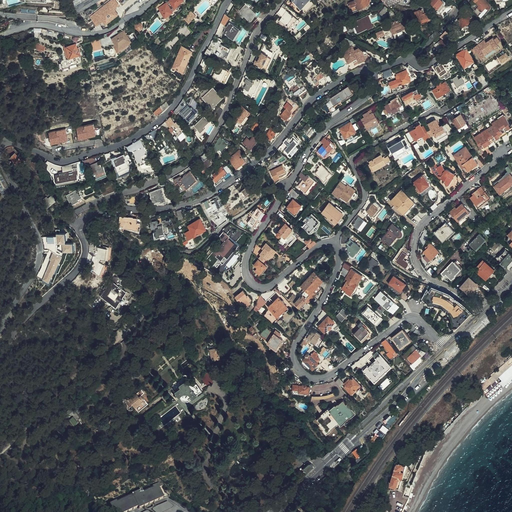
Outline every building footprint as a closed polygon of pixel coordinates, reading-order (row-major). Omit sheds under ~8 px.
[(82,0),(74,7),(76,12),(89,0),(82,0)] [(89,0),(76,12),(78,19),(101,0),(89,0)] [(108,0),(95,12),(111,0),(108,0)] [(111,0),(95,12),(97,15),(99,14),(106,23),(119,14),(111,4),(113,2),(112,0),(111,0)] [(167,14),(174,9),(173,8),(176,6),(177,7),(179,4),(179,3),(182,1),(182,2),(184,0),(170,0),(171,1),(169,2),(168,1),(162,6),(167,14)] [(303,11),(313,1),(311,0),(295,0),(293,2),(303,11)] [(356,9),(365,6),(366,5),(367,4),(369,2),(369,1),(368,0),(353,0),(355,4),(357,8),(356,9)] [(440,0),(425,0),(436,8),(440,4),(438,3),(440,0)] [(482,0),(473,0),(475,2),(478,6),(473,11),(481,18),(491,8),(489,3),(485,0),(483,0),(482,0)] [(509,7),(505,1),(504,0),(503,0),(495,6),(496,8),(498,6),(501,11),(509,7)] [(315,3),(313,1),(303,11),(305,13),(315,3)] [(175,11),(174,9),(167,14),(162,6),(160,7),(166,17),(175,11)] [(382,15),(388,8),(384,6),(379,12),(382,15)] [(250,20),(256,12),(248,7),(246,9),(244,7),(239,14),(242,17),(244,15),(250,20)] [(416,23),(421,21),(429,18),(425,11),(423,12),(421,8),(410,13),(413,19),(414,19),(416,23)] [(290,12),(287,10),(284,14),(281,19),(292,28),(299,19),(294,16),(290,13),(290,12)] [(470,21),(475,18),(471,11),(468,14),(467,13),(464,15),(463,14),(462,14),(461,15),(460,16),(461,17),(458,19),(459,20),(457,21),(461,27),(466,24),(470,21)] [(192,12),(186,18),(188,20),(187,22),(190,25),(197,17),(192,12)] [(432,18),(437,23),(441,20),(436,14),(432,18)] [(354,27),(356,32),(366,27),(367,28),(372,26),(371,24),(370,22),(367,15),(362,17),(362,18),(353,22),(355,26),(354,27)] [(228,20),(222,16),(222,18),(220,22),(224,24),(225,25),(222,30),(234,38),(240,28),(228,20)] [(390,26),(385,27),(386,28),(381,30),(384,38),(406,28),(403,21),(401,17),(389,22),(390,26)] [(102,21),(91,31),(94,31),(103,29),(101,25),(104,23),(102,21)] [(144,25),(142,23),(142,22),(140,21),(139,21),(138,22),(137,23),(136,25),(136,26),(136,27),(136,28),(137,28),(139,29),(142,29),(144,27),(144,25)] [(508,38),(511,35),(511,24),(511,25),(509,26),(506,22),(500,26),(508,38)] [(449,41),(452,39),(449,35),(445,29),(439,35),(442,36),(443,38),(434,44),(437,48),(441,45),(448,40),(449,41)] [(119,37),(118,35),(112,39),(115,44),(118,48),(124,45),(128,43),(127,41),(130,39),(124,30),(120,33),(122,35),(119,37)] [(473,49),(469,51),(473,56),(476,53),(480,59),(484,56),(494,49),(498,46),(496,44),(499,42),(496,38),(493,40),(492,38),(485,43),(483,41),(479,44),(478,42),(474,44),(476,46),(473,49)] [(64,45),(68,58),(71,57),(67,46),(77,43),(78,42),(78,41),(64,45)] [(229,48),(230,45),(218,41),(217,44),(215,43),(212,50),(226,56),(228,51),(230,48),(229,48)] [(77,60),(82,58),(81,53),(82,53),(80,48),(80,46),(79,44),(78,45),(77,43),(67,46),(71,57),(68,58),(63,59),(64,64),(67,63),(77,60)] [(118,48),(115,44),(113,45),(118,52),(129,44),(128,43),(124,45),(118,48)] [(271,49),(275,51),(281,46),(277,43),(271,48),(271,49)] [(263,44),(260,49),(263,50),(263,51),(268,54),(270,50),(266,47),(266,46),(263,44)] [(176,62),(174,61),(173,65),(183,70),(192,49),(182,45),(179,51),(181,52),(176,62)] [(267,66),(275,51),(271,49),(270,50),(268,54),(263,51),(263,50),(260,49),(257,48),(251,59),(267,66)] [(350,57),(353,60),(356,64),(362,60),(366,59),(373,61),(373,54),(367,53),(364,50),(359,52),(358,52),(356,52),(355,53),(355,52),(352,52),(353,55),(351,57),(350,57)] [(389,56),(395,59),(395,58),(398,54),(391,50),(389,56)] [(465,68),(473,62),(465,50),(456,56),(465,68)] [(505,53),(498,58),(502,63),(509,58),(505,53)] [(83,61),(82,58),(77,60),(67,63),(64,64),(63,59),(62,60),(64,68),(83,61)] [(224,63),(219,61),(217,65),(217,66),(215,69),(215,71),(216,71),(214,76),(222,80),(224,76),(226,77),(229,69),(222,66),(224,63)] [(326,68),(333,80),(334,79),(341,75),(342,72),(347,69),(349,70),(346,63),(346,66),(343,67),(341,68),(338,70),(337,71),(335,71),(332,69),(332,68),(332,67),(333,64),(336,62),(326,68)] [(445,68),(440,62),(431,67),(438,76),(449,69),(447,66),(445,68)] [(310,67),(307,71),(309,72),(316,83),(319,81),(322,84),(325,82),(328,83),(332,80),(329,74),(325,77),(319,67),(320,66),(317,63),(310,67)] [(246,66),(241,79),(247,83),(243,89),(252,94),(254,90),(255,91),(261,79),(249,72),(251,69),(246,66)] [(407,73),(406,70),(396,74),(396,75),(397,77),(395,77),(391,79),(392,80),(388,82),(389,88),(402,83),(406,82),(407,80),(406,76),(409,75),(408,73),(407,73)] [(423,74),(418,77),(421,82),(424,80),(426,78),(423,74)] [(459,78),(457,75),(450,80),(456,89),(455,90),(457,93),(465,87),(463,84),(462,85),(461,83),(465,81),(461,76),(459,78)] [(308,90),(298,76),(295,79),(293,78),(288,81),(288,83),(287,84),(289,87),(288,89),(288,90),(288,91),(289,92),(290,92),(291,92),(292,94),(294,93),(295,94),(298,95),(300,97),(301,97),(302,99),(306,96),(308,90)] [(450,89),(445,82),(441,84),(440,83),(436,85),(437,87),(433,90),(437,97),(440,95),(442,98),(447,95),(445,92),(450,89)] [(494,89),(491,85),(483,90),(484,91),(486,90),(487,93),(490,91),(494,89)] [(347,86),(329,99),(330,101),(325,105),(330,111),(335,108),(341,103),(341,102),(343,101),(342,100),(346,97),(346,96),(347,96),(352,93),(347,86)] [(220,93),(218,92),(214,87),(203,98),(207,101),(208,100),(212,105),(215,102),(216,103),(224,95),(221,92),(220,93)] [(407,104),(416,99),(420,96),(422,96),(420,94),(419,95),(416,91),(414,92),(413,91),(402,98),(407,104)] [(392,103),(385,107),(390,114),(397,110),(396,108),(401,105),(399,103),(400,102),(399,100),(398,100),(397,98),(392,102),(392,103)] [(285,120),(290,113),(287,111),(288,110),(292,106),(289,103),(280,116),(285,120)] [(237,119),(242,122),(251,112),(243,104),(239,108),(240,109),(238,112),(232,118),(236,121),(237,119)] [(192,109),(187,105),(180,112),(188,120),(197,112),(193,108),(192,109)] [(457,115),(453,110),(448,113),(452,118),(457,115)] [(361,120),(365,126),(373,122),(374,124),(375,126),(368,131),(371,136),(373,139),(375,138),(378,136),(381,135),(379,132),(382,130),(373,113),(369,115),(368,112),(363,115),(364,118),(361,120)] [(501,117),(502,118),(503,116),(501,113),(487,123),(489,125),(501,117)] [(461,114),(458,116),(465,128),(469,126),(461,114)] [(169,116),(164,120),(167,125),(173,120),(169,116)] [(465,128),(458,116),(453,120),(460,131),(465,128)] [(497,137),(509,128),(502,118),(501,117),(489,125),(490,126),(497,137)] [(173,120),(167,125),(165,127),(168,127),(175,136),(176,135),(180,139),(187,133),(176,121),(175,121),(174,120),(173,120)] [(204,131),(209,134),(212,128),(211,128),(214,123),(211,120),(204,131)] [(436,121),(434,121),(428,124),(430,128),(435,135),(437,139),(446,133),(447,133),(442,125),(439,127),(438,126),(439,126),(436,121)] [(339,128),(343,134),(345,138),(356,131),(350,122),(339,128)] [(58,146),(57,143),(58,142),(61,142),(62,141),(63,145),(69,144),(85,141),(84,138),(85,138),(88,137),(89,137),(90,140),(97,139),(95,130),(94,129),(96,128),(95,124),(76,128),(77,133),(72,134),(72,132),(67,133),(66,129),(46,134),(47,139),(50,138),(52,147),(58,146)] [(273,131),(275,129),(276,128),(272,125),(271,124),(265,132),(266,133),(262,137),(266,140),(268,137),(269,138),(270,137),(271,138),(273,135),(275,138),(278,134),(277,133),(279,131),(278,130),(276,132),(275,132),(274,132),(273,131)] [(425,134),(420,124),(416,127),(416,128),(415,129),(410,131),(412,136),(413,135),(416,139),(421,137),(422,136),(425,134)] [(472,140),(480,151),(498,138),(497,137),(490,126),(484,131),(472,140)] [(154,128),(149,131),(153,137),(158,134),(154,128)] [(435,135),(430,128),(426,130),(431,138),(435,135)] [(498,138),(499,139),(511,130),(509,128),(497,137),(498,138)] [(158,134),(153,137),(152,138),(154,142),(160,150),(163,148),(164,149),(167,145),(166,143),(167,142),(159,132),(158,134)] [(446,133),(437,139),(439,141),(448,136),(446,133)] [(247,139),(246,138),(242,144),(250,149),(257,139),(252,135),(249,139),(248,138),(247,139)] [(228,144),(220,136),(214,144),(214,145),(210,150),(213,152),(217,149),(220,152),(228,144)] [(288,141),(286,139),(282,143),(285,145),(284,146),(286,148),(283,151),(284,151),(286,153),(287,154),(298,141),(295,139),(292,137),(288,141)] [(327,140),(324,138),(321,142),(323,145),(317,152),(324,158),(325,157),(328,154),(334,147),(335,146),(327,139),(327,140)] [(391,145),(397,155),(397,154),(398,156),(401,154),(403,154),(406,153),(406,152),(407,151),(410,149),(409,147),(410,147),(405,138),(396,143),(396,142),(391,145)] [(500,140),(499,139),(498,138),(480,151),(482,154),(500,140)] [(133,149),(139,163),(149,159),(143,145),(133,149)] [(457,162),(469,153),(466,148),(463,148),(454,155),(453,157),(457,162)] [(231,162),(238,171),(241,170),(247,165),(241,156),(243,154),(239,150),(228,159),(231,163),(231,162)] [(114,157),(118,169),(130,164),(128,159),(130,158),(129,154),(126,155),(126,153),(114,157)] [(465,172),(477,163),(469,153),(457,162),(465,172)] [(204,168),(214,158),(210,154),(200,163),(200,164),(204,168)] [(19,168),(25,163),(16,155),(11,160),(19,168)] [(372,171),(390,161),(387,157),(383,159),(381,155),(375,158),(375,157),(371,159),(372,160),(368,162),(370,165),(369,165),(372,171)] [(95,176),(106,172),(103,163),(101,164),(100,161),(91,164),(95,176)] [(50,165),(48,166),(49,168),(48,169),(49,174),(50,173),(51,178),(54,178),(75,176),(74,171),(76,171),(76,167),(71,167),(57,168),(57,170),(53,170),(50,167),(50,165)] [(274,181),(278,178),(278,177),(284,174),(286,173),(282,165),(277,167),(273,170),(269,172),(274,181)] [(330,180),(333,175),(321,165),(318,169),(318,170),(316,173),(317,173),(316,175),(324,182),(327,178),(330,180)] [(439,178),(440,178),(442,175),(437,168),(436,167),(435,165),(430,168),(433,172),(439,178)] [(442,175),(440,178),(444,181),(442,183),(443,185),(444,186),(444,187),(446,187),(448,187),(449,186),(452,181),(453,179),(452,177),(454,173),(447,169),(446,169),(445,170),(441,165),(440,166),(437,168),(442,175)] [(223,176),(226,180),(234,174),(236,173),(232,169),(228,172),(224,168),(223,169),(221,167),(213,173),(215,176),(213,177),(216,180),(221,176),(222,177),(223,176)] [(174,178),(175,182),(177,181),(179,184),(182,182),(185,187),(196,179),(189,170),(183,175),(182,175),(181,176),(179,175),(174,178)] [(75,176),(54,178),(54,180),(79,178),(79,171),(76,171),(74,171),(75,176)] [(306,176),(300,172),(298,176),(303,179),(297,187),(306,193),(315,181),(307,174),(306,176)] [(418,187),(420,191),(430,183),(424,174),(417,180),(415,178),(413,180),(414,182),(412,184),(415,189),(418,187)] [(511,177),(511,176),(499,187),(510,199),(511,196),(511,177)] [(242,194),(244,192),(247,189),(248,189),(250,187),(248,185),(250,184),(247,181),(238,191),(240,193),(242,194)] [(337,198),(340,194),(346,187),(340,182),(331,193),(337,198)] [(485,189),(481,185),(477,189),(472,193),(473,194),(470,197),(476,204),(485,198),(482,194),(485,192),(483,190),(485,189)] [(168,198),(163,187),(151,192),(152,195),(151,195),(151,196),(149,197),(149,199),(151,198),(152,201),(158,199),(159,201),(168,198)] [(346,187),(340,194),(348,201),(350,198),(354,194),(349,190),(346,187)] [(76,202),(81,199),(76,189),(72,190),(72,192),(76,202)] [(292,189),(290,191),(289,192),(295,197),(298,194),(292,189)] [(414,202),(401,189),(397,194),(390,201),(402,214),(403,213),(408,208),(414,202)] [(65,196),(70,206),(76,202),(72,192),(68,194),(65,196)] [(45,207),(51,203),(53,202),(55,200),(52,196),(50,197),(48,198),(44,201),(42,203),(45,207)] [(433,204),(427,197),(422,201),(429,208),(433,204)] [(301,205),(293,199),(287,207),(295,213),(301,205)] [(207,200),(203,202),(208,210),(211,208),(212,210),(220,206),(220,205),(222,205),(219,200),(212,203),(211,203),(209,204),(207,200)] [(330,215),(328,217),(327,219),(334,225),(344,213),(337,207),(335,208),(329,203),(323,210),(330,215)] [(461,205),(460,203),(450,212),(448,214),(449,217),(452,215),(457,220),(469,211),(462,204),(461,205)] [(378,208),(376,207),(374,205),(372,204),(370,206),(367,211),(373,215),(378,208)] [(419,208),(415,204),(410,210),(405,215),(409,219),(419,208)] [(257,208),(252,215),(261,221),(262,220),(264,217),(261,216),(263,212),(257,208)] [(362,214),(359,211),(357,214),(364,220),(366,217),(365,215),(362,214)] [(364,220),(357,214),(356,216),(350,223),(358,229),(364,220)] [(256,224),(259,225),(261,221),(252,215),(247,223),(254,227),(256,224)] [(319,222),(311,215),(301,226),(308,233),(310,233),(311,233),(312,232),(312,229),(315,226),(317,226),(318,225),(319,224),(319,222)] [(205,226),(199,216),(187,223),(190,227),(184,230),(187,236),(205,226)] [(133,229),(139,229),(139,226),(138,226),(138,222),(136,222),(136,218),(132,218),(132,217),(117,217),(117,225),(123,225),(123,227),(133,228),(133,229)] [(173,231),(169,219),(166,220),(165,218),(162,219),(162,221),(158,222),(157,219),(150,222),(152,228),(155,228),(155,230),(153,231),(155,237),(162,235),(163,236),(167,235),(167,233),(173,231)] [(511,221),(498,237),(501,239),(510,230),(511,228),(511,230),(511,231),(508,234),(510,236),(509,240),(509,242),(510,244),(511,245),(511,221)] [(440,228),(440,227),(434,232),(442,241),(446,238),(453,231),(446,223),(440,228)] [(284,238),(282,240),(284,242),(294,231),(286,224),(283,228),(281,229),(277,233),(276,235),(277,236),(278,237),(281,235),(284,238)] [(401,231),(393,224),(389,229),(390,230),(382,239),(385,243),(386,241),(390,245),(397,237),(399,237),(400,237),(401,236),(402,235),(402,233),(401,231)] [(454,230),(453,231),(446,238),(447,239),(455,232),(454,230)] [(239,245),(223,231),(219,237),(224,241),(215,252),(217,254),(216,256),(224,263),(239,245)] [(300,236),(294,231),(284,242),(282,240),(278,245),(284,250),(288,246),(290,247),(300,236)] [(469,244),(479,234),(476,231),(466,242),(469,244)] [(63,251),(75,251),(75,242),(67,242),(67,234),(50,235),(50,243),(51,243),(51,241),(54,241),(54,245),(62,245),(63,251)] [(485,240),(479,234),(469,244),(476,250),(485,240)] [(300,236),(290,247),(291,248),(301,237),(300,236)] [(310,248),(316,243),(310,237),(306,241),(307,242),(305,243),(308,246),(310,248)] [(350,240),(343,250),(350,253),(348,256),(359,263),(367,250),(350,240)] [(261,250),(262,251),(265,247),(271,252),(274,248),(267,242),(261,250)] [(439,252),(434,247),(432,244),(428,247),(423,252),(430,260),(438,253),(439,252)] [(264,262),(265,261),(272,253),(271,252),(265,247),(262,251),(259,254),(260,255),(258,257),(264,262)] [(400,251),(402,253),(406,256),(408,252),(403,248),(400,251)] [(50,284),(62,254),(49,249),(38,277),(43,279),(42,281),(50,284)] [(506,268),(511,260),(511,256),(505,251),(497,260),(506,268)] [(406,256),(402,253),(396,263),(405,269),(406,268),(407,267),(407,265),(407,264),(406,263),(403,260),(406,256)] [(440,255),(438,253),(430,260),(432,262),(440,255)] [(378,264),(371,258),(365,267),(372,272),(378,264)] [(106,276),(106,260),(93,260),(93,272),(99,272),(99,276),(106,276)] [(265,266),(258,260),(254,265),(258,268),(257,270),(260,273),(265,266)] [(452,281),(462,270),(452,262),(441,274),(444,277),(446,275),(452,281)] [(480,263),(474,269),(476,271),(485,279),(486,279),(487,279),(488,278),(488,277),(488,276),(490,273),(492,273),(493,273),(493,272),(493,271),(493,270),(484,262),(482,264),(480,263)] [(354,289),(356,291),(357,290),(357,288),(358,286),(356,285),(362,276),(350,269),(345,279),(347,280),(345,283),(341,289),(345,292),(345,293),(351,297),(352,296),(353,296),(354,295),(355,294),(352,292),(354,289)] [(305,293),(302,296),(301,297),(300,297),(294,303),(299,308),(305,302),(307,304),(321,289),(319,285),(324,280),(315,271),(300,286),(305,291),(304,292),(305,293)] [(388,283),(400,292),(403,289),(406,285),(394,276),(388,283)] [(481,289),(479,288),(472,282),(473,280),(468,277),(460,287),(473,298),(481,289)] [(289,283),(292,287),(293,288),(298,283),(294,278),(289,283)] [(116,307),(120,301),(122,297),(125,291),(121,288),(121,287),(117,285),(116,286),(109,281),(105,289),(103,288),(101,290),(103,291),(101,295),(100,294),(99,296),(100,296),(100,298),(106,302),(105,303),(109,306),(110,304),(116,307)] [(453,328),(458,328),(471,313),(465,307),(451,296),(444,293),(432,288),(430,292),(428,291),(427,293),(424,292),(425,290),(428,286),(419,282),(415,287),(418,293),(418,297),(425,301),(427,303),(429,306),(435,307),(441,308),(443,309),(447,312),(449,314),(451,317),(452,321),(453,325),(453,328)] [(248,294),(245,289),(237,295),(246,308),(253,304),(252,302),(254,300),(249,293),(248,294)] [(374,297),(390,312),(397,304),(382,289),(374,297)] [(269,299),(261,292),(258,299),(262,304),(269,299)] [(277,316),(287,307),(278,297),(268,306),(277,316)] [(367,306),(362,313),(378,325),(383,317),(367,306)] [(289,308),(287,307),(277,316),(279,318),(289,308)] [(341,322),(348,314),(342,309),(336,317),(341,322)] [(333,323),(328,317),(318,327),(324,333),(327,330),(328,330),(330,330),(331,329),(331,326),(333,323)] [(363,325),(361,323),(358,326),(360,328),(353,335),(362,343),(364,340),(366,341),(369,338),(367,337),(370,334),(366,331),(362,326),(363,325)] [(260,335),(265,339),(270,332),(264,329),(260,335)] [(410,340),(403,331),(393,339),(401,349),(407,345),(406,344),(410,340)] [(308,336),(304,340),(307,342),(309,345),(310,345),(311,345),(313,347),(315,344),(317,346),(321,341),(318,339),(320,336),(313,332),(310,333),(308,336)] [(273,334),(269,341),(267,344),(276,350),(283,340),(278,338),(273,334)] [(397,353),(386,340),(385,340),(382,343),(385,347),(389,352),(387,354),(391,358),(397,353)] [(217,345),(209,347),(212,360),(220,358),(217,345)] [(416,349),(413,346),(403,356),(411,365),(422,356),(422,352),(418,350),(416,349)] [(321,355),(325,358),(326,356),(327,357),(333,350),(329,347),(325,350),(321,355)] [(306,357),(303,360),(310,367),(312,369),(318,363),(317,363),(320,360),(317,356),(317,355),(314,352),(310,356),(307,354),(305,356),(306,357)] [(391,367),(377,352),(375,354),(377,357),(376,358),(377,359),(368,367),(367,366),(366,365),(365,367),(366,368),(363,370),(372,380),(373,378),(376,381),(391,367)] [(310,367),(303,360),(301,362),(308,369),(310,367)] [(499,371),(502,374),(505,371),(511,364),(511,362),(511,363),(509,361),(499,371)] [(176,381),(171,385),(176,391),(179,396),(181,395),(183,399),(189,399),(192,397),(193,398),(198,394),(197,393),(202,389),(195,380),(193,377),(189,380),(185,374),(176,380),(176,381)] [(339,378),(335,382),(340,386),(344,383),(339,378)] [(351,394),(360,385),(353,378),(350,380),(346,385),(345,383),(341,387),(343,389),(344,387),(351,394)] [(305,386),(306,385),(302,385),(302,386),(299,385),(297,390),(298,390),(298,391),(307,393),(309,387),(305,386)] [(309,393),(312,387),(310,387),(306,386),(306,385),(305,386),(309,387),(307,393),(298,391),(298,394),(309,395),(309,393)] [(361,387),(360,385),(351,394),(353,396),(361,387)] [(312,394),(312,398),(319,398),(324,397),(326,397),(332,395),(335,394),(334,388),(333,387),(321,390),(319,390),(312,390),(312,394)] [(141,390),(129,400),(137,409),(146,402),(141,395),(144,393),(141,390)] [(347,405),(346,404),(343,400),(338,404),(341,407),(340,408),(340,409),(339,410),(336,407),(331,411),(330,409),(324,414),(327,416),(326,417),(325,417),(324,418),(321,415),(317,419),(320,422),(321,424),(322,423),(327,429),(338,420),(340,422),(351,412),(346,406),(347,405)] [(148,403),(146,402),(137,409),(139,411),(148,403)] [(347,403),(346,404),(347,405),(346,406),(351,412),(340,422),(338,420),(327,429),(322,423),(321,424),(320,422),(319,423),(323,429),(322,429),(326,433),(331,429),(338,423),(340,425),(345,421),(345,420),(350,416),(355,412),(352,408),(347,403)] [(82,420),(71,408),(64,415),(74,427),(82,420)] [(374,446),(380,439),(376,435),(369,442),(374,446)] [(361,455),(357,449),(352,452),(357,458),(361,455)] [(152,456),(146,462),(148,464),(152,461),(155,464),(157,462),(152,456)] [(146,462),(141,465),(147,471),(155,464),(152,461),(148,464),(146,462)] [(236,462),(228,471),(237,478),(245,468),(236,462)] [(308,471),(313,467),(313,465),(312,464),(311,463),(310,463),(309,463),(302,470),(303,470),(301,472),(303,473),(306,471),(308,471)] [(403,463),(400,464),(397,463),(395,465),(394,466),(392,474),(393,474),(392,479),(391,480),(392,480),(391,483),(390,485),(396,486),(398,480),(401,481),(406,465),(403,465),(403,463)] [(148,485),(149,487),(150,489),(140,493),(139,491),(138,488),(135,489),(138,495),(130,498),(129,497),(115,503),(114,501),(113,500),(107,503),(109,506),(110,505),(113,511),(114,511),(133,503),(134,506),(159,494),(154,482),(148,485)] [(138,495),(135,489),(127,493),(128,495),(114,501),(115,503),(129,497),(130,498),(138,495)] [(408,498),(406,498),(391,493),(387,502),(385,506),(389,511),(401,511),(404,508),(408,498)] [(161,497),(159,494),(134,506),(133,503),(114,511),(123,511),(134,507),(135,508),(161,497)] [(172,506),(165,500),(147,508),(147,511),(159,511),(161,511),(162,511),(164,509),(165,511),(168,508),(169,509),(172,506)]
